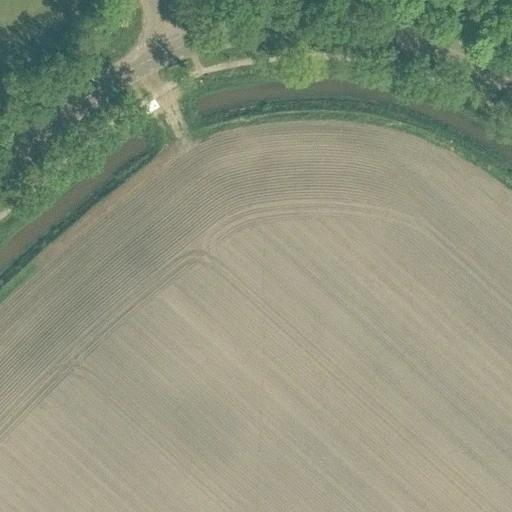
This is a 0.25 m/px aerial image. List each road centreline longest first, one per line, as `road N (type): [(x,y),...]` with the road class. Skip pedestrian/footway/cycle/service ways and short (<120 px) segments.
road 1 (tertiary): [(511,87),(478,65),(386,36),(241,34),(174,53)]
road 2 (tertiary): [(174,53),(87,98),(0,179)]
